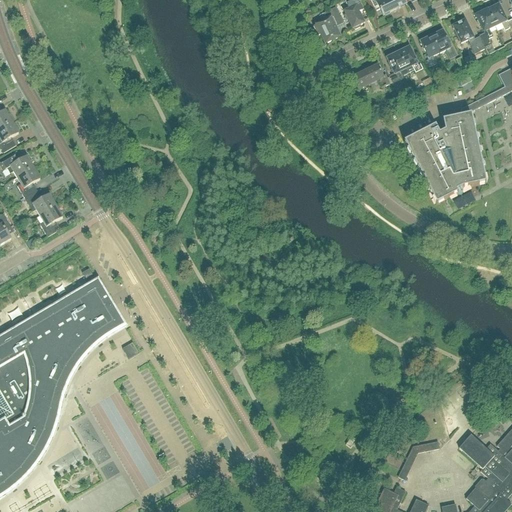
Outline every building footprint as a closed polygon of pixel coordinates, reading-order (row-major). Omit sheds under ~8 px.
[(351,10),(344,13),(353,30),(354,30),(355,31),(360,29),(359,27),(363,25),(358,14),(363,12),(359,6),(356,0),(349,0),(347,2),(351,10)] [(386,0),(384,1),(383,0),(372,0),(370,1),(376,12),(379,11),(383,18),(400,10),(398,7),(405,3),(403,0),(386,0)] [(493,9),(487,12),(495,29),(501,25),(505,32),(510,30),(511,35),(511,21),(507,24),(498,7),(493,9)] [(326,22),(313,29),(314,30),(314,29),(318,37),(320,36),(325,46),(339,39),(334,27),(336,26),(337,28),(343,25),(336,9),(331,11),(333,16),(332,17),(329,12),(323,15),(326,22)] [(484,35),(479,38),(484,49),(491,45),(488,40),(492,39),(488,32),(495,29),(487,12),(475,17),(484,35)] [(465,23),(452,29),(461,46),(468,42),(474,56),(485,51),(484,49),(479,38),(473,41),(465,23)] [(442,33),(431,39),(439,55),(446,52),(449,59),(456,56),(453,50),(451,51),(442,33)] [(439,55),(431,39),(420,44),(429,63),(427,64),(429,69),(436,65),(433,58),(439,55)] [(409,49),(398,55),(405,71),(406,70),(412,67),(415,74),(422,71),(419,66),(417,67),(409,49)] [(405,71),(398,55),(386,60),(395,78),(390,81),(392,85),(402,80),(401,78),(408,75),(406,70),(405,71)] [(461,59),(455,61),(460,70),(465,68),(461,59)] [(351,81),(357,93),(378,83),(381,90),(389,86),(385,77),(382,78),(377,68),(351,81)] [(436,207),(449,200),(448,198),(454,194),(461,191),(470,186),(470,189),(485,185),(470,117),(469,118),(468,115),(511,92),(511,70),(498,77),(505,90),(461,112),(460,112),(462,122),(444,131),(444,130),(444,134),(439,137),(435,129),(404,145),(436,207)] [(429,81),(421,84),(423,91),(432,87),(429,81)] [(354,121),(358,127),(371,119),(367,112),(354,120),(354,121)] [(0,128),(11,123),(5,113),(0,115),(0,128)] [(11,123),(0,128),(0,149),(3,155),(16,147),(11,139),(18,135),(11,123)] [(15,155),(0,163),(0,168),(3,173),(6,171),(12,181),(16,179),(33,170),(26,159),(18,163),(15,155)] [(33,170),(16,179),(20,186),(16,188),(24,201),(37,193),(32,185),(39,181),(33,170)] [(41,201),(37,193),(24,201),(31,214),(35,212),(39,218),(55,208),(49,197),(41,201)] [(55,208),(39,218),(42,224),(39,226),(47,239),(60,231),(55,223),(62,219),(55,208)] [(0,226),(0,246),(10,241),(5,231),(10,229),(3,216),(0,217),(0,224),(1,226),(0,226)] [(89,270),(82,274),(86,281),(93,277),(89,270)] [(0,498),(16,490),(18,488),(25,481),(32,473),(38,466),(42,459),(46,453),(50,444),(55,432),(57,425),(60,411),(61,404),(63,397),(67,388),(71,379),(74,373),(79,366),(86,358),(93,351),(99,346),(125,327),(112,306),(110,308),(106,302),(109,300),(97,281),(0,339),(0,498)] [(132,344),(122,350),(128,361),(139,355),(132,344)] [(129,408),(130,468),(135,468),(144,487),(149,487),(163,480),(129,408)] [(440,509),(441,511),(425,511),(428,507),(415,501),(410,511),(397,511),(396,511),(405,494),(396,489),(393,495),(383,490),(373,511),(506,511),(511,507),(505,502),(510,496),(511,494),(511,429),(496,447),(499,450),(497,452),(490,446),(485,451),(470,437),(458,450),(481,470),(479,472),(487,479),(477,491),(475,489),(465,500),(474,507),(469,511),(455,511),(455,506),(440,509)] [(351,438),(345,446),(350,449),(356,442),(351,438)] [(438,450),(437,444),(412,449),(410,454),(416,457),(417,455),(438,450)] [(407,475),(402,472),(398,479),(404,482),(407,475)]
